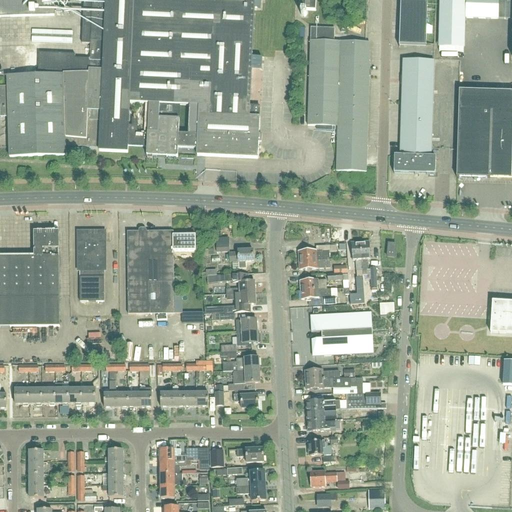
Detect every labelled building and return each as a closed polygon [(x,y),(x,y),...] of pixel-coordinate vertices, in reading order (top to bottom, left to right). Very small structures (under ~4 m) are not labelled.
[(0,0),(0,18),(55,17),(54,0),(84,0),(82,45),(91,46),(91,61),(75,60),(75,56),(39,55),(38,77),(7,78),(8,88),(0,88),(0,104),(0,119),(8,118),(10,158),(66,157),(66,146),(100,149),(99,153),(128,154),(128,147),(147,148),(147,157),(178,159),(178,149),(198,150),(197,157),(258,160),(260,108),(250,108),(255,0),(0,0)] [(300,0),(300,12),(316,12),(316,0),(300,0)] [(426,47),(427,32),(428,0),(415,0),(401,0),(400,46),(426,47)] [(440,13),(439,48),(464,49),(465,0),(453,0),(435,0),(435,13),(440,13)] [(498,0),(467,0),(466,20),(498,21),(498,0)] [(311,29),(310,43),(308,127),(338,128),(336,172),(366,173),(370,45),(334,44),(335,30),(311,29)] [(434,63),(404,62),(401,157),(395,157),(395,158),(394,158),(393,165),(394,165),(394,174),(395,174),(435,175),(436,175),(436,158),(432,158),(432,150),(431,150),(434,63)] [(511,150),(511,113),(458,112),(457,178),(456,178),(456,179),(490,180),(496,180),(509,164),(511,164),(511,150)] [(128,234),(129,316),(175,316),(174,253),(196,253),(196,237),(174,237),(174,233),(173,233),(147,233),(147,231),(145,230),(141,230),(139,232),(139,234),(128,234)] [(59,233),(34,233),(35,258),(0,257),(0,328),(60,328),(59,257),(59,250),(59,233)] [(105,303),(105,271),(105,234),(79,234),(79,271),(80,271),(80,303),(87,303),(103,303),(105,303)] [(370,269),(371,272),(369,272),(368,262),(371,261),(370,243),(361,244),(363,281),(371,280),(372,290),(377,290),(376,269),(370,269)] [(363,281),(361,244),(354,244),(354,245),(352,246),(353,263),(356,262),(358,286),(363,285),(363,281)] [(396,246),(391,246),(389,245),(388,258),(395,259),(396,246)] [(330,253),(331,253),(331,247),(316,248),(317,252),(299,254),(299,263),(330,261),(330,253)] [(246,264),(253,263),(253,252),(238,252),(238,254),(229,255),(229,264),(238,263),(239,270),(247,269),(246,264)] [(331,270),(330,261),(299,263),(300,272),(318,271),(318,270),(331,270)] [(342,276),(342,274),(334,275),(327,275),(328,283),(343,282),(343,290),(349,290),(348,276),(342,276)] [(233,285),(240,285),(240,291),(228,292),(228,297),(229,296),(255,295),(255,283),(249,284),(249,276),(213,278),(213,284),(233,284),(233,285)] [(327,282),(324,282),(319,283),(318,282),(301,283),(301,292),(327,291),(327,282)] [(327,291),(301,292),(302,302),(320,301),(320,300),(325,300),(326,307),(336,306),(336,299),(331,299),(331,291),(327,291)] [(235,308),(241,308),(256,307),(255,295),(229,296),(229,302),(235,302),(235,308)] [(511,310),(489,310),(488,341),(511,342),(511,310)] [(371,314),(351,315),(311,318),(311,334),(322,334),(323,341),(312,341),(313,358),(353,356),(373,355),(373,341),(372,328),(371,314)] [(237,334),(257,333),(257,321),(237,322),(237,334)] [(257,336),(257,333),(237,334),(238,339),(242,339),(243,345),(260,345),(261,343),(260,337),(259,336),(257,336)] [(469,358),(468,366),(480,367),(480,359),(469,358)] [(237,372),(237,374),(259,372),(259,359),(244,360),(245,367),(242,367),(242,365),(239,363),(223,364),(223,373),(234,373),(237,372)] [(511,388),(511,364),(504,364),(503,388),(511,388)] [(162,372),(172,372),(172,365),(163,365),(162,367),(157,367),(157,377),(162,377),(162,372)] [(149,366),(140,366),(140,373),(150,372),(150,377),(155,377),(155,367),(149,367),(149,366)] [(260,385),(259,372),(237,374),(237,372),(234,373),(235,386),(228,386),(229,392),(243,392),(243,385),(260,385)] [(323,372),(305,373),(306,382),(340,380),(340,374),(323,375),(323,372)] [(340,380),(306,382),(306,392),(334,390),(334,396),(362,396),(362,381),(340,381),(340,380)] [(28,406),(29,406),(29,391),(22,391),(22,386),(16,386),(16,391),(15,391),(16,406),(23,406),(23,408),(28,408),(28,406)] [(140,395),(140,409),(152,409),(152,387),(140,387),(140,395)] [(173,409),(185,409),(185,395),(179,395),(179,388),(173,388),(173,395),(173,409)] [(197,394),(196,394),(196,409),(209,409),(208,394),(202,394),(202,388),(196,388),(197,394)] [(55,406),(56,406),(56,390),(42,391),(42,406),(50,406),(50,408),(55,407),(55,406)] [(69,406),(69,390),(56,390),(56,406),(63,406),(63,407),(68,407),(68,406),(69,406)] [(81,406),(82,406),(82,390),(69,390),(69,406),(76,406),(76,407),(81,407),(81,406)] [(96,390),(82,390),(82,406),(89,406),(89,407),(95,407),(95,406),(96,406),(96,390)] [(42,406),(42,391),(29,391),(29,406),(36,406),(36,408),(42,408),(42,406)] [(185,409),(196,409),(196,394),(185,395),(185,409)] [(223,394),(215,394),(216,407),(224,407),(223,394)] [(366,394),(366,405),(381,405),(381,394),(366,394)] [(104,410),(116,410),(116,395),(104,395),(104,410)] [(116,410),(128,409),(128,395),(116,395),(116,410)] [(128,409),(140,409),(140,395),(128,395),(128,409)] [(161,409),(173,409),(173,395),(161,395),(161,409)] [(241,396),(234,397),(235,404),(241,404),(241,411),(258,410),(258,397),(241,397),(241,396)] [(307,403),(307,413),(336,412),(335,401),(324,402),(307,403)] [(335,412),(307,413),(308,423),(325,422),(335,422),(336,422),(335,412)] [(363,433),(383,431),(382,423),(385,423),(384,419),(368,420),(368,423),(362,424),(363,433)] [(335,422),(325,422),(308,423),(308,434),(336,432),(335,422)] [(325,443),(309,444),(310,458),(323,457),(323,450),(325,450),(325,443)] [(209,450),(203,451),(203,463),(199,463),(199,472),(209,472),(209,450)] [(223,450),(211,450),(211,469),(223,469),(223,450)] [(246,451),(237,451),(237,458),(246,458),(247,464),(264,463),(263,450),(246,451)] [(158,458),(160,458),(160,464),(186,463),(186,457),(175,457),(175,451),(160,451),(160,452),(158,452),(158,458)] [(30,464),(44,464),(44,452),(29,452),(30,464)] [(105,464),(124,464),(123,452),(109,452),(109,459),(105,459),(105,464)] [(161,476),(175,476),(175,468),(186,468),(186,463),(160,464),(160,469),(159,469),(159,475),(161,475),(161,476)] [(44,464),(30,464),(30,476),(44,476),(44,464)] [(109,476),(124,476),(124,464),(105,464),(105,469),(109,469),(109,476)] [(250,473),(251,480),(237,481),(237,489),(265,487),(265,473),(250,473)] [(311,473),(312,489),(326,489),(326,484),(337,484),(337,474),(325,475),(325,473),(311,473)] [(44,476),(30,476),(30,488),(44,488),(44,476)] [(109,487),(124,487),(124,476),(109,476),(109,487)] [(175,476),(161,476),(161,488),(175,488),(175,487),(180,487),(180,488),(187,488),(187,482),(182,482),(182,476),(175,476)] [(109,487),(102,487),(102,492),(109,492),(109,500),(124,500),(124,487),(109,487)] [(237,497),(251,496),(252,503),(266,502),(265,487),(237,489),(237,497)] [(44,488),(30,488),(30,500),(44,500),(44,488)] [(85,491),(85,488),(78,488),(78,503),(97,503),(97,495),(93,495),(93,491),(85,491)] [(175,488),(161,488),(161,500),(175,500),(175,488)]
